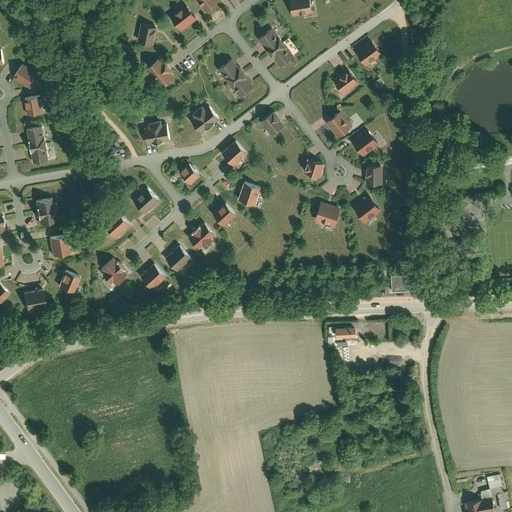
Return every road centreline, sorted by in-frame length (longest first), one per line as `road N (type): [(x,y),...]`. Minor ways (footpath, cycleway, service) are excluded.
road 1 (residential): [(0,376),(49,345),(183,315),(439,306)]
road 2 (residential): [(439,306),(423,383),(451,511)]
road 3 (track): [(403,0),(415,177)]
road 4 (residential): [(146,163),(208,146),(280,92)]
road 5 (residential): [(280,92),(401,0)]
road 6 (residential): [(13,182),(146,163)]
road 7 (residential): [(75,511),(0,408)]
